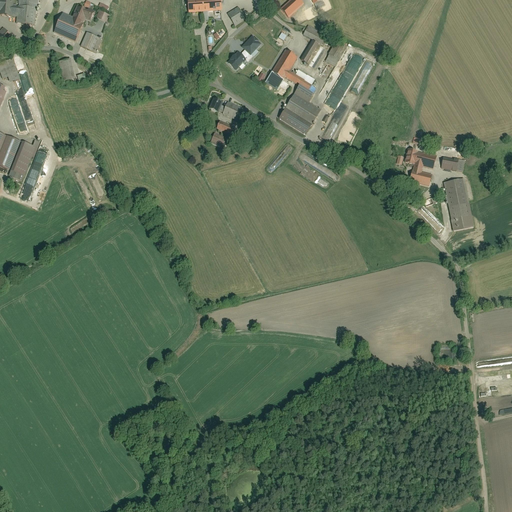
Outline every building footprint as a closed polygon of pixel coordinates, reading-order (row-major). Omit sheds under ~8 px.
[(38,9),(38,0),(18,0),(19,4),(16,4),(16,0),(0,0),(0,10),(1,10),(1,16),(18,16),(18,24),(34,25),(35,8),(38,9)] [(222,0),(189,0),(190,12),(222,11),(222,0)] [(299,0),(290,0),(280,10),(290,20),(305,6),(299,0)] [(62,17),(53,32),(76,44),(84,29),(82,28),(86,20),(90,22),(94,15),(78,7),(71,21),(62,17)] [(237,7),(226,15),(234,26),(245,17),(237,7)] [(100,11),(97,18),(107,23),(111,16),(100,11)] [(306,27),(301,37),(310,42),(300,61),(309,65),(319,46),(323,49),(328,39),(306,27)] [(5,28),(0,33),(0,43),(4,48),(15,36),(5,28)] [(281,32),(278,38),(283,41),(286,35),(281,32)] [(87,33),(80,48),(93,54),(100,39),(87,33)] [(253,37),(243,48),(251,55),(261,45),(253,37)] [(335,42),(326,61),(337,66),(346,48),(335,42)] [(278,91),(285,79),(299,88),(280,119),(306,136),(321,112),(308,105),(315,94),(310,92),(315,85),(290,69),(297,58),(285,51),(265,83),(278,91)] [(246,60),(239,53),(229,63),(235,70),(246,60)] [(3,61),(10,82),(21,78),(14,57),(3,61)] [(73,61),(61,63),(64,82),(77,80),(73,61)] [(255,80),(262,84),(267,76),(260,72),(255,80)] [(0,111),(9,89),(0,85),(0,111)] [(215,99),(211,110),(219,114),(224,103),(215,99)] [(228,102),(222,116),(241,124),(247,111),(228,102)] [(222,119),(216,129),(229,136),(235,126),(222,119)] [(243,132),(238,140),(249,146),(253,139),(243,132)] [(0,133),(0,167),(8,171),(20,142),(0,133)] [(215,134),(211,143),(222,148),(226,139),(215,134)] [(414,137),(412,144),(424,147),(426,140),(414,137)] [(22,181),(36,149),(39,150),(42,142),(36,140),(33,147),(23,142),(9,176),(22,181)] [(409,147),(405,162),(434,170),(438,155),(409,147)] [(444,154),(441,169),(458,172),(460,157),(444,154)] [(413,169),(410,182),(430,187),(433,175),(413,169)] [(464,180),(444,184),(453,231),(473,226),(464,180)]
